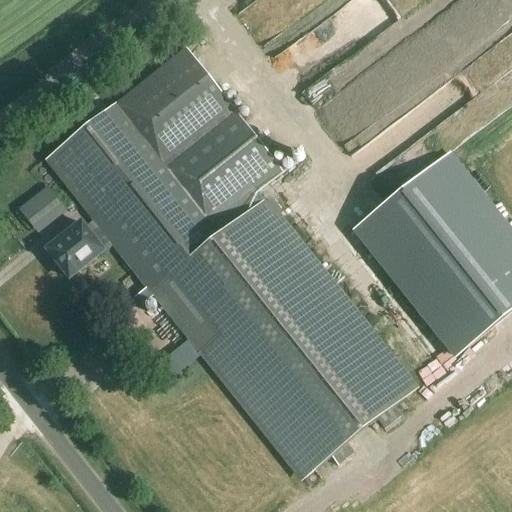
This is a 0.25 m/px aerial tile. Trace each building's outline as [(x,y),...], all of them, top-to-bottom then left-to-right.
[(260,33),(311,0),(254,0),(244,7),(260,33)] [(348,167),(332,145),(477,40),(452,6),(281,130),(322,186),(348,167)] [(283,173),(185,51),(46,163),(93,222),(88,227),(83,221),(47,249),(70,278),(105,249),(108,252),(113,247),(190,342),(193,339),(307,481),(420,390),(268,202),(265,205),(257,195),(283,173)] [(456,358),(511,313),(511,234),(450,157),(355,232),(456,358)] [(391,171),(371,186),(380,197),(400,183),(391,171)]
